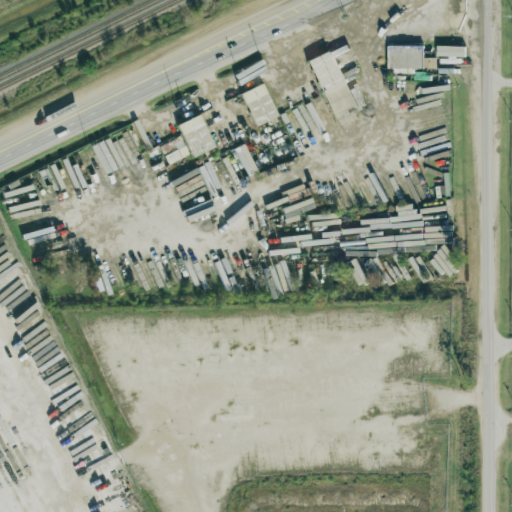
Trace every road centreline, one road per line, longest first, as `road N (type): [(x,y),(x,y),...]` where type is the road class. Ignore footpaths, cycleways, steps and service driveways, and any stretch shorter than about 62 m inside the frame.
road 1 (secondary): [(493,511),(485,0)]
road 2 (primary): [(0,150),(300,0)]
